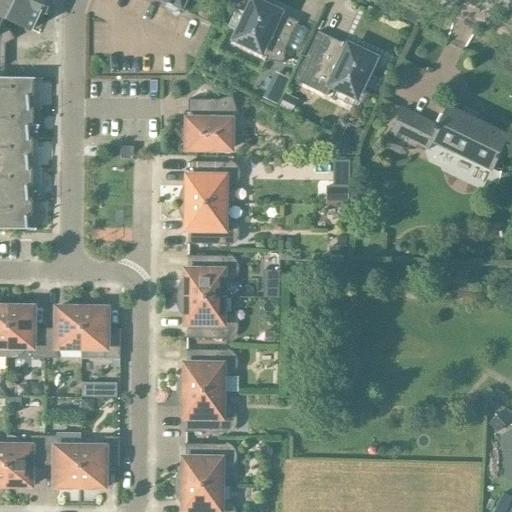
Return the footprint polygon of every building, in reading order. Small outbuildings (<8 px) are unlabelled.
[(0,0),(0,65),(5,66),(5,44),(2,44),(3,34),(9,30),(2,19),(3,17),(32,30),(46,0),(0,0)] [(161,0),(183,11),(188,0),(161,0)] [(286,49),(298,22),(286,16),(287,15),(286,15),(284,18),(279,15),(280,13),(274,10),(273,7),(271,4),(269,3),(266,2),(262,2),(259,3),(254,0),(248,13),(236,8),(228,24),(240,30),(235,39),(260,51),(258,54),(265,57),(263,61),(264,62),(265,61),(283,63),(286,49)] [(317,63),(307,75),(321,88),(320,88),(321,89),(323,86),(330,89),(332,86),(356,97),(375,59),(369,56),(368,52),(366,50),(364,48),(361,47),(357,47),(354,49),(349,46),(348,49),(342,46),(344,43),(343,42),(342,43),(330,37),(317,63)] [(289,78),(275,71),(262,97),(277,104),(289,78)] [(34,97),(34,80),(35,80),(35,78),(0,77),(0,108),(30,109),(29,96),(34,97)] [(286,94),(279,107),(291,113),(298,100),(286,94)] [(230,150),(231,122),(234,122),(234,115),(239,115),(239,113),(237,113),(232,96),(218,100),(188,100),(188,113),(187,113),(187,114),(191,114),(190,120),(188,120),(188,126),(185,128),(184,131),(183,134),(184,138),(185,141),(187,143),(187,149),(230,150)] [(391,134),(384,148),(400,156),(405,154),(410,144),(416,147),(417,144),(429,150),(433,142),(492,171),(497,159),(499,160),(505,150),(502,148),(508,136),(507,136),(506,137),(471,120),(472,119),(471,118),(470,119),(465,116),(465,115),(464,115),(463,116),(448,108),(449,108),(448,107),(438,126),(436,125),(435,128),(427,124),(429,121),(403,109),(391,134)] [(33,109),(30,109),(0,108),(0,138),(29,139),(28,126),(33,127),(33,109)] [(364,130),(348,123),(340,138),(357,145),(364,130)] [(33,157),(33,139),(29,139),(0,138),(0,168),(29,168),(28,156),(33,157)] [(120,159),(120,160),(133,160),(134,147),(121,147),(120,159)] [(229,186),(235,182),(237,179),(238,175),(237,171),(235,167),(233,165),(229,163),(189,162),(189,163),(190,163),(189,176),(187,176),(187,187),(185,187),(183,189),(182,192),(181,194),(181,197),(180,200),(180,203),(225,204),(225,187),(229,186)] [(33,169),(29,168),(0,168),(0,198),(28,199),(28,186),(33,186),(33,169)] [(344,186),(335,186),(335,203),(345,203),(344,186)] [(32,199),(28,199),(0,198),(0,229),(28,230),(27,216),(32,217),(32,199)] [(235,226),(229,221),(225,220),(225,204),(180,203),(180,206),(181,209),(181,212),(182,214),(183,217),(184,219),(187,219),(187,230),(189,230),(189,243),(188,243),(187,244),(228,245),(232,243),(235,240),(236,237),(237,233),(237,229),(235,226)] [(355,255),(385,257),(387,234),(357,232),(355,255)] [(337,236),(337,252),(346,253),(346,237),(337,236)] [(228,280),(234,276),(236,273),(237,269),(236,265),(234,261),(232,259),(228,257),(187,256),(187,257),(188,257),(188,270),(186,270),(186,281),(184,281),(182,283),(181,286),(180,288),(180,291),(179,295),(179,297),(224,298),(224,281),(228,280)] [(234,320),(228,315),(224,315),(224,298),(179,297),(179,301),(179,303),(180,306),(181,308),(182,311),(183,313),(186,313),(185,324),(187,324),(188,337),(186,337),(186,338),(227,339),(231,337),(233,334),(235,331),(236,327),(235,323),(234,320)] [(0,357),(8,358),(9,308),(2,307),(2,304),(0,304),(0,357)] [(44,358),(45,329),(33,329),(33,308),(29,308),(30,305),(15,304),(15,308),(9,308),(8,358),(13,357),(16,356),(20,355),(23,352),(31,352),(31,358),(44,358)] [(82,348),(82,308),(75,308),(76,305),(61,305),(61,308),(57,308),(57,329),(45,329),(44,358),(58,358),(58,348),(82,348)] [(120,359),(120,330),(107,330),(107,309),(103,309),(103,306),(89,305),(89,309),(82,308),(82,348),(81,359),(85,359),(90,358),(93,356),(97,353),(105,353),(105,359),(120,359)] [(266,330),(263,336),(266,341),(272,341),(275,335),(272,330),(266,330)] [(227,374),(233,370),(235,366),(235,363),(235,359),(233,355),(230,353),(227,351),(186,350),(186,351),(187,351),(187,364),(185,364),(185,375),(182,375),(181,377),(180,380),(179,382),(178,385),(178,388),(178,391),(223,392),(223,375),(227,374)] [(18,384),(18,396),(29,396),(29,384),(18,384)] [(112,385),(107,391),(107,397),(119,397),(119,385),(112,385)] [(232,414),(226,409),(223,408),(223,392),(178,391),(178,394),(178,397),(179,400),(180,402),(181,405),(182,407),(184,407),(184,418),(186,418),(186,431),(185,431),(185,432),(226,433),(229,431),(232,428),(234,425),(235,421),(234,417),(232,414)] [(94,398),(82,399),(82,410),(88,410),(94,404),(94,398)] [(43,466),(44,437),(30,436),(30,442),(24,442),(20,440),(13,437),(7,436),(7,446),(6,486),(13,486),(13,490),(27,490),(27,487),(31,487),(31,466),(43,466)] [(80,487),(80,447),(57,447),(57,437),(44,437),(43,466),(56,466),(55,487),(59,487),(59,490),(73,490),(73,487),(80,487)] [(119,467),(119,437),(104,437),(104,447),(80,447),(80,487),(87,487),(86,490),(101,491),(101,487),(105,487),(105,466),(119,467)] [(226,468),(232,464),(234,461),(234,457),(234,453),(232,449),(229,447),(226,445),(185,444),(185,445),(186,445),(186,458),(184,458),(184,469),(181,469),(180,471),(179,474),(178,476),(177,479),(177,482),(176,485),(222,486),(222,469),(226,468)] [(231,508),(225,503),(221,502),(222,486),(176,485),(177,489),(177,491),(178,494),(179,496),(180,499),(181,501),(183,501),(182,511),(233,511),(231,508)]
